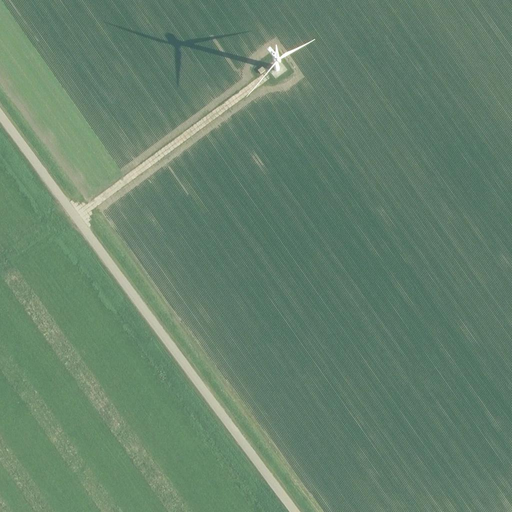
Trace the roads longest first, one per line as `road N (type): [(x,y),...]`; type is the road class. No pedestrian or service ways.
road 1 (unclassified): [(296,511),(0,110)]
road 2 (track): [(76,214),(273,70)]
